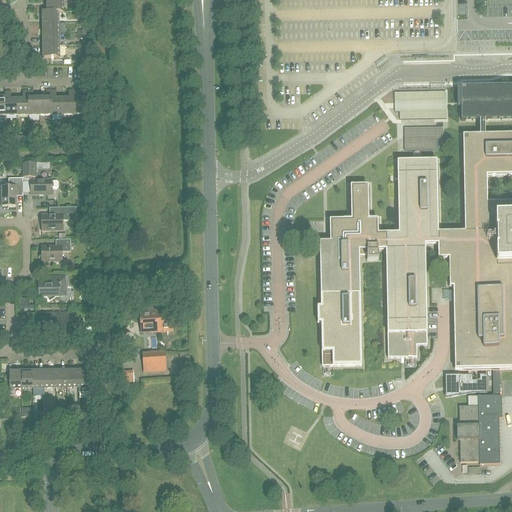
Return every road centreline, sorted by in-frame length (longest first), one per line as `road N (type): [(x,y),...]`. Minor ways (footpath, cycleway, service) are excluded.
road 1 (tertiary): [(192,443),(206,427),(212,398),(202,5)]
road 2 (tertiary): [(53,462),(192,443)]
